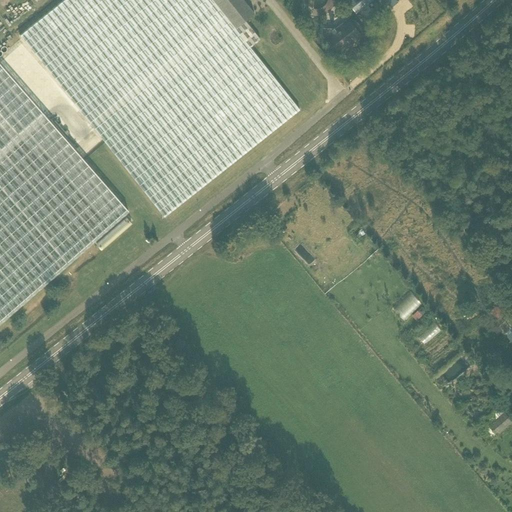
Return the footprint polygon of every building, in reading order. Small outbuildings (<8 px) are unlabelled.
[(63,0),(18,37),(147,196),(164,217),(300,109),(250,47),(260,39),(245,20),(235,27),(213,0),(63,0)] [(213,0),(235,27),(245,20),(254,12),(244,0),(213,0)] [(377,0),(386,11),(398,2),(397,0),(377,0)] [(349,19),(342,25),(336,29),(337,31),(327,38),(338,53),(362,34),(360,33),(362,31),(361,30),(361,29),(360,28),(360,27),(358,25),(357,23),(355,22),(354,21),(352,19),(351,21),(349,19)] [(0,322),(128,211),(0,64),(0,322)] [(403,314),(407,311),(409,315),(422,306),(413,292),(396,303),(403,314)] [(506,299),(498,306),(502,311),(511,304),(506,299)] [(501,326),(511,315),(511,313),(508,309),(496,320),(501,326)] [(489,425),(497,434),(511,421),(511,418),(506,411),(489,425)]
